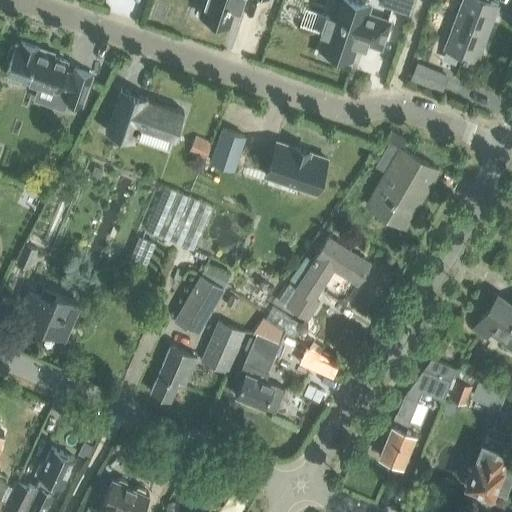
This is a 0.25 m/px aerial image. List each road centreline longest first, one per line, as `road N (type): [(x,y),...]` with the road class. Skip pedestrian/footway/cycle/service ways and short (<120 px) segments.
road 1 (residential): [(505,156),(389,109),(348,116),(33,0)]
road 2 (unclassified): [(303,483),(505,156)]
road 3 (unclassified): [(303,483),(0,357)]
